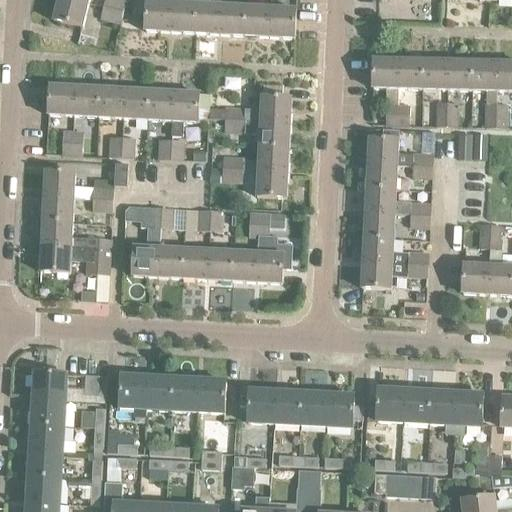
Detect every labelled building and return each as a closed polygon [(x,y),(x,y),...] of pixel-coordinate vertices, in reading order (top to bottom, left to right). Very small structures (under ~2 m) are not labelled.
[(88,6),(65,0),(58,0),(53,23),(82,30),(88,6)] [(120,0),(106,0),(104,10),(124,15),(127,2),(120,0)] [(271,11),(270,40),(295,41),(296,12),(297,12),(297,0),(292,0),(292,12),(271,11)] [(170,35),(172,6),(147,4),(145,34),(170,35)] [(172,6),(170,35),(195,37),(197,7),(172,6)] [(222,8),(197,7),(195,37),(220,38),(222,8)] [(222,8),(220,38),(245,39),(246,9),(222,8)] [(246,9),(245,39),(270,40),(271,11),(246,9)] [(102,18),(101,23),(121,27),(124,15),(104,10),(102,18)] [(399,108),(400,64),(375,64),(375,93),(387,93),(387,108),(399,108)] [(400,64),(399,108),(410,108),(410,94),(424,94),(425,65),(400,64)] [(425,65),(424,94),(449,95),(450,65),(425,65)] [(475,66),(450,65),(449,95),(474,95),(475,66)] [(500,66),(475,66),(474,95),(487,95),(499,96),(500,66)] [(511,66),(500,66),(499,96),(511,96),(511,66)] [(73,119),(75,89),(50,88),(48,118),(73,119)] [(100,90),(75,89),(73,119),(98,121),(100,90)] [(100,90),(98,121),(123,122),(125,92),(100,90)] [(125,92),(123,122),(148,124),(150,93),(125,92)] [(175,95),(150,93),(148,124),(173,125),(175,95)] [(173,125),(173,140),(184,140),(185,126),(198,126),(200,96),(175,95),(173,125)] [(261,112),(247,112),(246,124),(290,127),(292,102),(262,100),(261,112)] [(448,130),(448,107),(437,107),(437,130),(448,130)] [(459,107),(448,107),(448,130),(458,130),(459,107)] [(399,108),(387,108),(387,130),(398,130),(399,108)] [(399,108),(398,130),(410,130),(410,108),(399,108)] [(497,108),(487,108),(486,131),(497,131),(497,108)] [(497,108),(497,131),(508,131),(508,108),(499,108),(497,108)] [(211,111),(211,122),(226,122),(238,123),(246,124),(247,112),(239,111),(227,111),(227,112),(211,111)] [(226,122),(225,136),(237,137),(245,137),(246,136),(246,124),(238,123),(226,122)] [(246,124),(246,136),(260,137),(259,150),(289,152),(290,127),(246,124)] [(400,134),(384,133),(384,143),(400,144),(400,134)] [(64,134),(64,146),(63,158),(73,159),(74,135),(64,134)] [(74,135),(73,159),(83,160),(84,148),(84,136),(74,135)] [(473,138),(460,138),(460,162),(472,163),(473,138)] [(488,139),(476,138),(475,162),(488,162),(488,139)] [(122,161),(123,141),(111,141),(110,161),(122,161)] [(135,142),(123,141),(122,161),(134,162),(135,142)] [(371,142),(369,168),(399,169),(400,144),(384,143),(371,142)] [(172,164),(173,144),(161,143),(160,163),(172,164)] [(185,144),(173,144),(172,164),(184,164),(185,144)] [(259,150),(258,162),(258,175),(288,177),(289,152),(259,150)] [(415,158),(414,170),(434,171),(434,160),(415,158)] [(243,174),(244,161),(224,160),(224,173),(243,174)] [(116,167),(115,183),(114,189),(128,190),(129,168),(116,167)] [(399,169),(369,168),(368,192),(397,194),(399,169)] [(434,171),(414,170),(413,182),(433,183),(434,171)] [(212,173),(212,185),(222,185),(223,185),(223,179),(224,175),(224,173),(223,173),(212,172),(212,173)] [(243,174),(224,173),(224,175),(223,179),(223,185),(243,186),(243,174)] [(46,174),(45,199),(74,201),(76,176),(46,174)] [(258,175),(257,187),(256,200),(286,202),(288,177),(258,175)] [(114,192),(94,191),(94,202),(114,203),(114,192)] [(397,194),(368,192),(367,210),(367,217),(396,219),(396,211),(397,194)] [(45,199),(43,224),(71,225),(73,225),(74,201),(45,199)] [(114,203),(94,202),(93,214),(113,215),(114,203)] [(412,208),(411,220),(431,221),(432,209),(412,208)] [(142,211),(142,225),(141,231),(149,231),(150,211),(142,210),(142,211)] [(150,211),(149,231),(161,232),(162,211),(150,211)] [(162,211),(161,232),(172,232),(174,212),(162,211)] [(455,213),(455,233),(481,234),(481,214),(455,213)] [(214,214),(202,214),(201,234),(213,234),(214,214)] [(214,214),(213,234),(224,235),(225,215),(214,214)] [(271,229),(271,218),(251,217),(250,228),(271,229)] [(396,219),(367,217),(366,232),(365,242),(395,244),(395,234),(396,219)] [(431,221),(411,220),(411,232),(431,233),(431,221)] [(43,224),(42,250),(72,251),(90,252),(90,241),(72,240),(73,225),(71,225),(43,224)] [(174,226),(173,248),(197,248),(197,227),(174,226)] [(271,229),(250,228),(250,240),(259,240),(270,241),(271,231),(271,229)] [(481,229),(480,252),(491,253),(492,230),(481,229)] [(502,230),(492,230),(491,253),(501,253),(502,230)] [(149,231),(148,250),(134,249),(132,279),(158,280),(160,251),(161,232),(149,231)] [(259,240),(258,256),(257,286),(262,286),(282,287),(282,274),(282,273),(290,274),(291,250),(284,250),(276,249),(277,241),(270,241),(259,240)] [(90,241),(90,252),(112,254),(113,243),(90,241)] [(365,242),(364,265),(409,268),(409,256),(394,255),(395,244),(365,242)] [(72,251),(42,250),(41,273),(41,275),(70,277),(71,264),(73,264),(89,265),(90,252),(72,251)] [(186,252),(160,251),(158,280),(184,282),(186,252)] [(90,252),(89,265),(89,277),(99,278),(111,278),(112,254),(90,252)] [(186,252),(184,282),(210,283),(212,254),(186,252)] [(237,255),(212,254),(210,283),(236,284),(237,255)] [(237,255),(236,284),(257,286),(258,256),(237,255)] [(409,256),(409,268),(429,269),(429,257),(409,256)] [(409,268),(364,265),(363,292),(392,294),(393,279),(408,280),(409,268)] [(429,269),(409,268),(408,280),(428,281),(429,269)] [(488,299),(490,269),(465,268),(463,298),(488,299)] [(511,270),(490,269),(488,299),(511,300),(511,270)] [(97,305),(98,295),(82,294),(82,304),(97,305)] [(48,351),(47,360),(59,361),(60,352),(48,351)] [(33,401),(66,403),(67,377),(35,375),(33,401)] [(107,399),(108,380),(108,379),(86,378),(85,398),(107,399)] [(122,378),(120,410),(134,411),(133,420),(145,421),(146,412),(148,380),(122,378)] [(174,381),(148,380),(146,412),(172,414),(174,381)] [(200,383),(174,381),(172,414),(197,415),(200,383)] [(225,384),(200,383),(197,415),(223,417),(225,384)] [(403,427),(404,395),(374,393),(372,425),(403,427)] [(273,428),(275,396),(249,394),(247,426),(262,427),(262,439),(272,439),(273,428)] [(431,397),(404,395),(403,427),(429,428),(431,397)] [(301,397),(275,396),(273,428),(299,429),(301,397)] [(328,399),(301,397),(299,429),(326,431),(328,399)] [(431,397),(429,428),(446,429),(446,433),(455,433),(457,398),(431,397)] [(457,398),(455,433),(466,434),(466,431),(482,431),(483,400),(457,398)] [(354,401),(328,399),(326,431),(327,431),(327,436),(339,437),(339,432),(352,432),(354,401)] [(66,403),(33,401),(32,427),(64,429),(66,403)] [(511,401),(502,401),(501,432),(511,432),(511,401)] [(96,415),(95,431),(105,431),(106,412),(96,411),(96,415)] [(83,414),(82,430),(83,430),(95,431),(96,415),(84,415),(83,414)] [(236,419),(236,437),(246,437),(247,420),(236,419)] [(32,427),(30,454),(63,455),(64,429),(32,427)] [(95,438),(94,447),(104,447),(105,431),(95,431),(95,434),(95,438)] [(135,437),(119,436),(119,447),(135,448),(135,437)] [(477,472),(477,478),(489,478),(490,446),(478,445),(477,472)] [(490,446),(489,478),(493,478),(501,479),(502,459),(491,458),(491,446),(490,446)] [(119,447),(118,447),(118,457),(138,458),(138,448),(135,448),(119,447)] [(169,449),(149,448),(149,458),(169,459),(169,449)] [(169,449),(169,459),(189,460),(189,451),(169,449)] [(202,463),(222,464),(223,454),(202,453),(202,463)] [(63,455),(30,454),(29,480),(61,482),(63,455)] [(299,469),(299,460),(279,458),(279,468),(299,469)] [(117,460),(117,461),(117,470),(122,470),(137,471),(137,462),(137,461),(117,460)] [(319,461),(299,460),(299,469),(319,471),(319,461)] [(117,461),(108,461),(107,486),(121,486),(122,477),(122,470),(117,470),(117,461)] [(247,461),(247,471),(255,471),(267,472),(267,462),(247,461)] [(351,472),(352,462),(326,461),(325,470),(351,472)] [(168,473),(169,463),(149,462),(148,472),(168,473)] [(169,463),(168,473),(188,474),(188,464),(169,463)] [(222,464),(202,463),(202,472),(214,473),(222,473),(222,469),(222,464)] [(396,464),(376,463),(375,472),(395,473),(396,464)] [(426,475),(427,465),(407,464),(406,474),(426,475)] [(447,467),(427,465),(426,475),(446,476),(447,467)] [(235,470),(233,470),(232,492),(245,493),(245,489),(254,490),(255,471),(247,471),(235,470)] [(102,471),(93,471),(92,483),(101,483),(102,471)] [(477,478),(477,472),(454,471),(453,481),(476,482),(477,478)] [(297,507),(297,511),(307,511),(309,474),(300,473),(299,491),(298,491),(297,507)] [(309,474),(307,511),(320,511),(322,492),(321,492),(321,474),(309,474)] [(386,496),(387,478),(376,477),(375,496),(386,496)] [(387,478),(386,496),(386,500),(399,501),(401,479),(387,478)] [(511,479),(501,479),(493,478),(494,491),(501,490),(511,489),(511,479)] [(413,479),(401,479),(399,501),(411,502),(413,479)] [(413,479),(411,502),(424,502),(425,480),(413,479)] [(61,482),(29,480),(28,506),(60,508),(61,482)] [(425,480),(424,502),(436,503),(437,481),(425,480)] [(83,482),(82,502),(91,502),(92,483),(83,482)] [(92,483),(91,502),(100,503),(101,483),(92,483)] [(123,487),(121,486),(107,486),(106,486),(104,511),(113,511),(140,511),(141,508),(122,507),(123,487)] [(257,511),(268,511),(269,507),(269,501),(257,501),(257,510),(258,510),(257,511)] [(463,511),(496,511),(495,501),(463,505),(463,511)]
